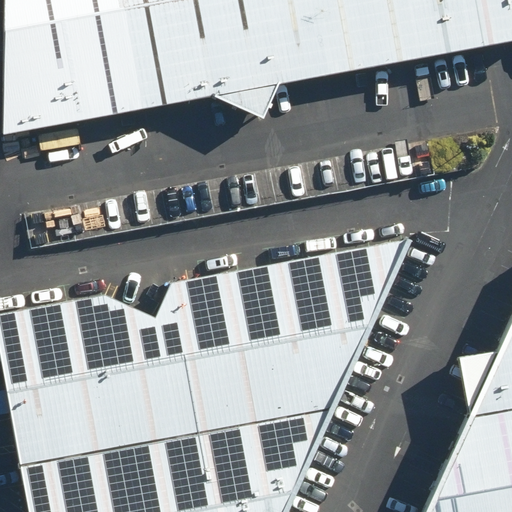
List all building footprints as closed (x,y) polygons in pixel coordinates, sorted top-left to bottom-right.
[(3,0),(2,130),(151,102),(132,0),(3,0)] [(132,0),(151,102),(210,92),(265,114),(244,0),(132,0)] [(244,0),(265,114),(279,79),(371,62),(359,0),(244,0)] [(359,0),(371,62),(481,42),(473,0),(359,0)] [(511,0),(473,0),(481,42),(511,35),(511,0)] [(104,294),(0,311),(0,344),(29,511),(286,511),(411,237),(169,282),(157,314),(104,294)] [(468,410),(511,402),(511,312),(496,348),(456,354),(468,410)] [(511,511),(511,402),(468,410),(421,511),(511,511)]
